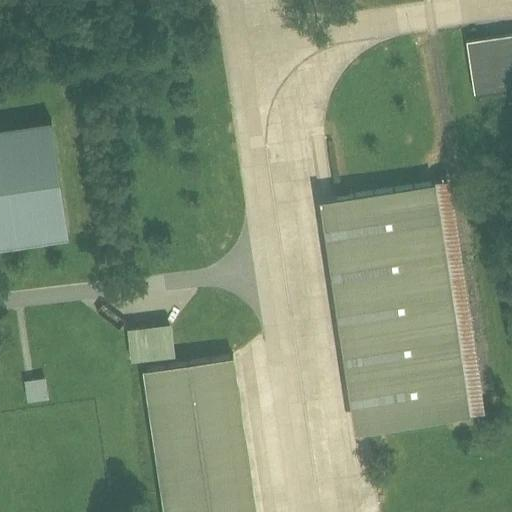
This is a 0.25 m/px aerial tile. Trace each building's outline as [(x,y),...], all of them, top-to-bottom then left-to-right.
[(511,39),(467,45),(462,46),(471,107),(511,101),(511,39)] [(66,243),(49,126),(0,133),(0,253),(27,249),(66,243)] [(481,418),(446,185),(443,186),(355,199),(328,203),(315,205),(350,438),(363,436),(481,418)] [(124,337),(128,366),(174,361),(170,327),(124,333),(124,337)] [(253,511),(231,362),(139,375),(159,511),(253,511)] [(24,384),(23,384),(25,407),(46,404),(44,382),(33,383),(24,384)]
